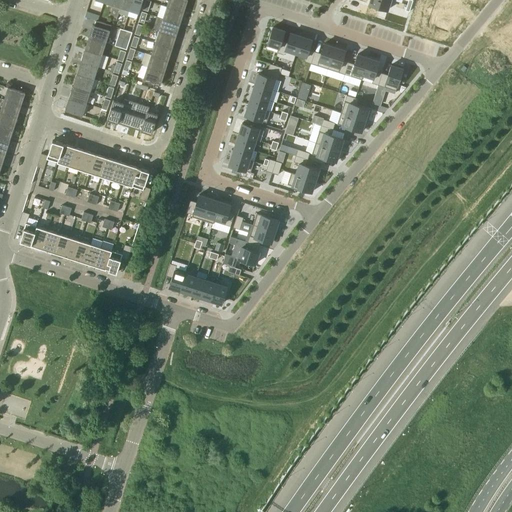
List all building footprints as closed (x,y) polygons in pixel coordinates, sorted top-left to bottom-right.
[(130,9),(132,0),(123,0),(122,6),(119,13),(128,16),(130,9)] [(139,12),(142,0),(132,0),(130,9),(138,12),(139,12)] [(148,11),(151,1),(148,0),(145,0),(143,9),(148,11)] [(168,0),(167,6),(184,12),(187,0),(168,0)] [(370,0),(369,4),(388,10),(390,0),(370,0)] [(440,0),(439,3),(458,9),(460,3),(461,0),(460,0),(440,0)] [(436,13),(454,19),(455,18),(455,16),(458,9),(439,3),(439,4),(436,13)] [(180,24),(184,12),(167,6),(163,18),(180,24)] [(144,23),(147,13),(142,11),(139,21),(144,23)] [(436,13),(432,24),(450,30),(451,30),(451,28),(453,23),(454,21),(454,19),(436,13)] [(176,36),(180,24),(163,18),(159,30),(176,36)] [(511,24),(507,20),(500,29),(511,38),(511,24)] [(140,35),(143,25),(138,24),(135,33),(140,35)] [(89,37),(106,42),(110,30),(93,25),(89,37)] [(280,41),(281,41),(285,30),(273,27),(267,44),(278,48),(280,41)] [(132,32),(123,29),(121,28),(119,36),(125,38),(122,47),(127,49),(132,32)] [(511,38),(500,29),(493,37),(508,49),(511,44),(511,38)] [(172,48),(176,36),(159,30),(155,42),(172,48)] [(295,53),(301,36),(290,32),(287,43),(281,41),(280,41),(278,48),(277,52),(283,54),(285,50),(295,53)] [(136,47),(139,37),(134,36),(131,45),(136,47)] [(310,63),(314,51),(308,49),(312,39),(301,36),(295,53),(305,57),(304,61),(310,63)] [(102,55),(106,42),(89,37),(85,49),(102,55)] [(493,37),(486,45),(500,58),(508,49),(493,37)] [(168,60),(172,48),(155,42),(151,54),(168,60)] [(328,64),(334,46),(323,43),(320,53),(314,51),(310,63),(316,65),(318,60),(328,64)] [(338,71),(344,73),(347,62),(341,60),(344,49),(334,46),(328,64),(339,67),(338,71)] [(132,59),(135,49),(130,48),(127,57),(132,59)] [(102,55),(85,49),(81,61),(98,67),(102,55)] [(126,51),(121,50),(118,59),(123,61),(126,51)] [(354,64),(347,62),(344,73),(350,75),(351,71),(362,74),(367,57),(357,53),(354,64)] [(164,72),(168,60),(151,54),(147,66),(164,72)] [(377,84),(381,72),(375,70),(378,60),(367,57),(362,74),(372,77),(371,82),(377,84)] [(128,71),(132,61),(126,60),(123,69),(128,71)] [(94,79),(98,67),(81,61),(77,73),(94,79)] [(122,63),(117,62),(114,71),(119,73),(122,63)] [(269,63),(267,70),(279,73),(281,67),(269,63)] [(387,74),(381,72),(377,84),(383,86),(385,82),(396,85),(402,68),(390,64),(387,74)] [(160,84),(164,72),(147,66),(143,79),(160,84)] [(279,73),(267,70),(265,76),(257,73),(254,84),(271,89),(275,79),(277,79),(279,73)] [(90,91),(94,79),(77,73),(73,85),(90,91)] [(118,75),(113,74),(110,84),(115,85),(118,75)] [(271,89),(254,84),(250,94),(268,100),(271,89)] [(86,103),(90,91),(73,85),(69,97),(86,103)] [(114,88),(109,86),(106,96),(111,98),(114,88)] [(4,99),(21,105),(25,92),(8,87),(4,99)] [(447,90),(440,100),(455,112),(462,103),(447,90)] [(265,110),(268,100),(250,94),(247,104),(265,110)] [(341,112),(364,120),(368,109),(355,105),(357,98),(346,95),(341,112)] [(82,115),(86,103),(69,97),(65,110),(82,115)] [(110,100),(105,98),(102,108),(107,110),(110,100)] [(17,117),(21,105),(4,99),(0,111),(17,117)] [(440,100),(432,109),(447,121),(455,112),(440,100)] [(265,110),(247,104),(244,115),(261,120),(265,110)] [(121,111),(117,121),(130,125),(134,111),(122,107),(121,111)] [(111,108),(107,118),(117,121),(121,111),(111,108)] [(98,120),(103,122),(106,112),(101,110),(98,120)] [(0,111),(0,124),(13,129),(17,117),(0,111)] [(134,111),(130,125),(142,129),(145,119),(146,115),(134,111)] [(361,131),(364,120),(341,112),(337,124),(361,131)] [(293,134),(299,117),(292,115),(286,131),(293,134)] [(424,118),(416,127),(431,140),(439,131),(424,118)] [(145,119),(142,129),(152,132),(155,122),(145,119)] [(323,119),(321,125),(333,129),(335,123),(323,119)] [(238,133),(255,139),(259,129),(241,123),(238,133)] [(0,137),(10,141),(13,129),(0,124),(0,137)] [(315,142),(339,150),(342,139),(331,135),(333,129),(321,125),(315,142)] [(416,127),(409,136),(424,149),(431,140),(416,127)] [(234,144),(252,149),(255,139),(238,133),(234,144)] [(0,151),(6,153),(10,141),(0,137),(0,151)] [(47,159),(58,162),(64,143),(56,141),(52,140),(48,155),(41,153),(37,166),(44,168),(47,159)] [(339,150),(315,142),(312,153),(335,161),(339,150)] [(64,143),(58,162),(68,165),(74,147),(67,144),(66,145),(64,144),(64,143)] [(249,159),(252,149),(234,144),(231,154),(249,159)] [(401,146),(393,155),(408,167),(416,158),(401,146)] [(74,147),(68,165),(79,169),(85,150),(77,148),(75,148),(75,147),(74,147)] [(298,149),(296,155),(308,159),(310,153),(298,149)] [(85,150),(79,169),(90,172),(96,154),(88,151),(88,152),(85,151),(85,150)] [(280,150),(277,159),(283,161),(286,152),(280,150)] [(96,154),(90,172),(101,176),(107,157),(99,154),(98,155),(96,154)] [(245,171),(249,159),(231,154),(228,165),(245,171)] [(318,169),(306,165),(308,159),(296,155),(294,161),(299,162),(295,173),(315,180),(318,169)] [(393,155),(386,164),(401,176),(408,167),(393,155)] [(107,157),(101,176),(111,179),(117,160),(109,158),(109,159),(107,158),(107,157)] [(272,173),(276,161),(270,159),(266,171),(272,173)] [(117,160),(111,179),(122,183),(128,164),(120,161),(120,162),(117,161),(117,160)] [(276,161),(272,173),(278,175),(282,163),(276,161)] [(128,164),(122,183),(132,186),(138,168),(139,167),(131,165),(130,165),(128,165),(128,164)] [(138,168),(132,186),(143,189),(140,199),(147,201),(151,188),(144,186),(149,171),(141,168),(141,169),(138,168)] [(295,173),(291,185),(311,192),(315,180),(295,173)] [(378,173),(371,182),(385,194),(393,185),(378,173)] [(371,182),(363,191),(378,203),(385,194),(371,182)] [(202,219),(209,197),(199,194),(197,202),(191,200),(187,212),(193,214),(192,216),(202,219)] [(221,201),(209,197),(202,219),(213,223),(214,221),(221,201)] [(221,201),(214,221),(230,226),(234,214),(228,212),(231,204),(221,201)] [(18,224),(19,224),(25,226),(20,241),(23,242),(31,245),(37,226),(27,223),(30,213),(23,211),(18,224)] [(257,213),(253,224),(275,231),(279,220),(257,213)] [(237,215),(233,227),(240,229),(244,217),(237,215)] [(271,243),(275,231),(253,224),(248,242),(259,245),(261,239),(271,243)] [(41,248),(47,229),(37,226),(31,245),(32,244),(34,245),(34,246),(41,248)] [(41,248),(42,248),(45,249),(52,252),(58,233),(47,229),(41,248)] [(63,255),(69,236),(58,233),(52,252),(53,252),(53,251),(55,252),(55,253),(63,255)] [(69,236),(63,255),(64,255),(66,255),(66,256),(74,259),(80,240),(69,236)] [(84,262),(90,243),(80,240),(74,259),(74,258),(77,259),(76,260),(84,262)] [(259,245),(248,242),(246,248),(242,246),(238,258),(255,264),(259,252),(258,251),(259,245)] [(322,242),(315,251),(330,263),(337,254),(322,242)] [(95,266),(101,247),(90,243),(84,262),(85,262),(85,261),(87,262),(87,263),(95,266)] [(128,259),(132,246),(125,244),(122,253),(111,250),(106,268),(109,269),(108,270),(117,273),(122,257),(128,259)] [(98,266),(98,267),(106,269),(106,268),(111,250),(101,247),(95,266),(95,265),(98,266)] [(315,251),(308,260),(324,271),(330,263),(315,251)] [(308,260),(302,268),(317,280),(324,271),(308,260)] [(180,290),(186,271),(176,267),(176,265),(170,263),(166,275),(172,277),(169,287),(180,290)] [(241,269),(229,265),(227,271),(239,275),(241,269)] [(302,268),(295,277),(310,289),(317,280),(302,268)] [(186,271),(180,290),(190,294),(196,276),(197,274),(186,271)] [(190,294),(201,297),(206,280),(196,276),(190,294)] [(211,300),(216,283),(206,280),(201,297),(211,300)] [(216,283),(211,300),(222,304),(222,302),(223,302),(225,298),(224,297),(227,286),(216,283)] [(286,289),(279,298),(294,310),(301,301),(286,289)] [(279,298),(272,307),(288,318),(294,310),(279,298)] [(272,307),(266,315),(281,327),(288,318),(272,307)] [(266,315),(259,324),(274,336),(281,327),(266,315)]
